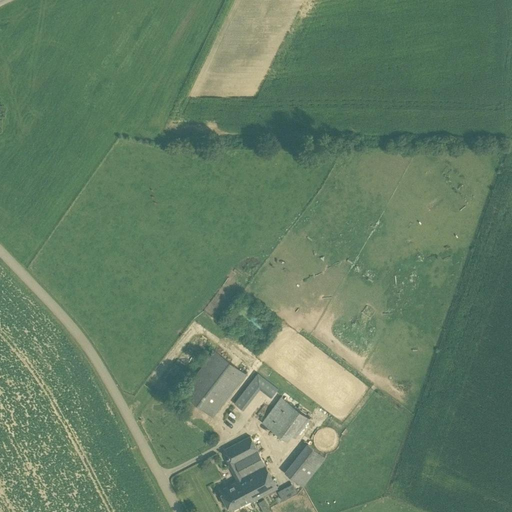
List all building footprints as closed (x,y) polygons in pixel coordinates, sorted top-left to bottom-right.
[(256,307),(236,318),(243,331),(252,325),(255,331),(251,334),(255,341),(270,332),(256,307)] [(213,417),(246,374),(214,350),(181,392),(213,417)] [(257,373),(234,403),(241,408),(259,385),(273,395),(278,388),(258,373),(257,373)] [(280,426),(294,406),(281,397),(262,422),(288,442),(293,436),(280,426)] [(258,451),(251,436),(225,450),(229,459),(226,460),(237,482),(220,490),(231,511),(250,501),(251,503),(278,489),(266,465),(242,477),(234,463),(258,451)] [(303,487),(325,458),(307,444),(284,472),(303,487)] [(282,489),(278,491),(283,500),(287,498),(282,489)] [(264,499),(258,502),(261,508),(267,505),(264,499)]
